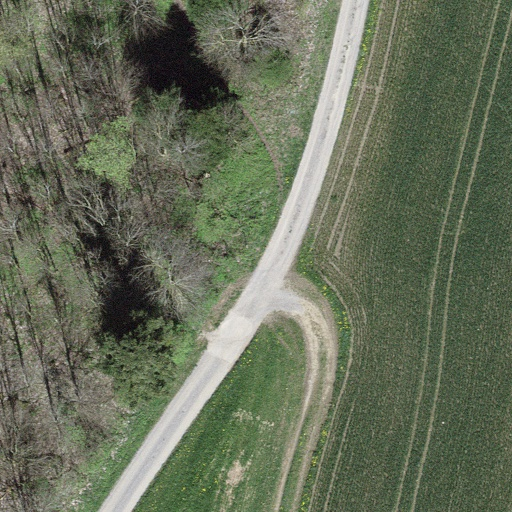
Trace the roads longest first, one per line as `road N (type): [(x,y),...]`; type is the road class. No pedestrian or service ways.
road 1 (track): [(263,289),(227,146),(167,0)]
road 2 (track): [(263,289),(315,167),(355,0)]
road 3 (track): [(115,511),(263,289)]
road 4 (track): [(263,289),(316,323),(325,357),(285,511)]
